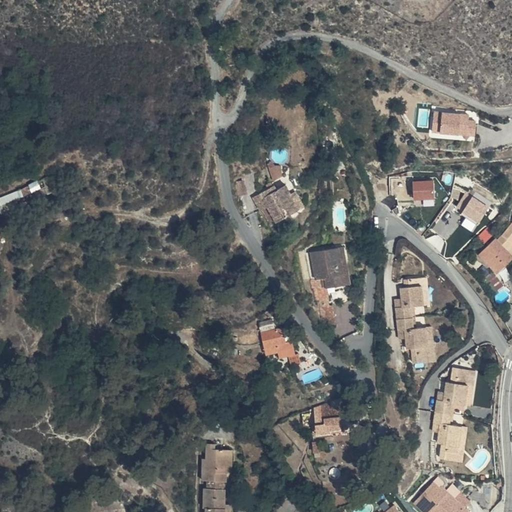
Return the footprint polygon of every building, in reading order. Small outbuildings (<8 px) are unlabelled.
[(467,114),(432,112),(430,131),(473,134),(474,121),(466,120),(467,114)] [(284,177),(283,165),(271,166),(272,178),(284,177)] [(437,202),(435,178),(413,179),(415,203),(437,202)] [(243,179),(236,182),(239,194),(247,191),(243,179)] [(39,187),(38,182),(28,186),(30,191),(39,187)] [(462,198),(456,207),(480,222),(492,203),(459,182),(453,193),(462,198)] [(54,192),(50,184),(26,197),(28,203),(54,192)] [(280,192),(279,188),(256,196),(262,212),(270,209),(276,225),(298,217),(292,199),(294,198),(290,188),(280,192)] [(307,214),(300,196),(294,198),(292,199),(298,217),(307,214)] [(405,205),(397,205),(397,208),(391,207),(390,215),(393,215),(393,217),(396,217),(396,219),(408,220),(409,214),(405,214),(405,205)] [(511,222),(504,234),(496,241),(505,251),(511,244),(511,222)] [(496,241),(494,238),(476,255),(494,275),(511,258),(511,257),(505,251),(496,241)] [(345,258),(342,245),(309,250),(314,280),(323,279),(324,289),(342,287),(337,260),(345,258)] [(349,286),(345,258),(337,260),(342,287),(349,286)] [(420,280),(420,277),(406,278),(406,285),(401,285),(402,296),(402,306),(395,306),(396,319),(397,330),(405,330),(405,338),(406,348),(412,348),(412,356),(429,355),(428,346),(423,346),(422,328),(414,329),(413,318),(411,305),(419,304),(418,284),(420,284),(420,280)] [(428,277),(424,277),(420,280),(420,284),(424,304),(430,304),(428,277)] [(402,306),(402,296),(394,298),(395,306),(402,306)] [(318,301),(319,309),(328,307),(326,300),(318,301)] [(328,307),(319,309),(323,329),(335,326),(331,307),(328,307)] [(272,329),(271,322),(257,325),(259,332),(272,329)] [(428,328),(434,364),(437,364),(433,327),(428,328)] [(288,328),(280,330),(273,332),(260,335),(265,355),(276,353),(277,352),(279,359),(295,355),(292,342),(288,328)] [(412,365),(434,364),(428,328),(422,328),(423,346),(428,346),(429,355),(412,356),(412,365)] [(405,338),(405,330),(397,330),(398,339),(405,338)] [(448,446),(458,452),(459,446),(456,445),(459,426),(452,425),(454,414),(457,402),(464,404),(468,383),(472,383),(473,375),(456,372),(455,380),(449,380),(447,390),(445,399),(441,398),(443,412),(448,446)] [(477,376),(473,375),(472,383),(468,383),(464,404),(472,405),(477,376)] [(458,455),(458,452),(448,446),(443,412),(441,398),(439,397),(436,410),(434,421),(441,423),(440,430),(438,440),(442,441),(441,451),(458,455)] [(325,408),(313,408),(307,410),(308,436),(316,436),(317,435),(334,435),(333,415),(325,414),(325,408)] [(441,423),(434,421),(433,429),(440,430),(441,423)] [(459,446),(458,452),(463,456),(468,428),(459,426),(456,445),(459,446)] [(203,480),(209,480),(226,481),(228,481),(228,473),(227,449),(216,449),(216,442),(207,443),(207,457),(204,458),(203,480)] [(226,481),(209,480),(209,488),(205,488),(205,508),(208,508),(208,511),(227,511),(227,507),(227,489),(226,489),(226,481)] [(434,483),(414,503),(423,511),(430,511),(432,510),(433,511),(465,511),(441,488),(439,489),(434,483)] [(298,502),(296,493),(286,494),(283,495),(286,504),(298,502)]
